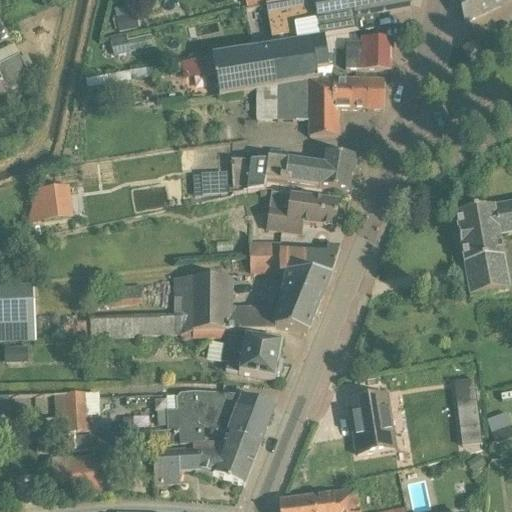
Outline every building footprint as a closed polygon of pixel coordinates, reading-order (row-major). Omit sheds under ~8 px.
[(407,0),(305,0),(280,4),(266,7),(273,49),(324,41),(324,40),(355,35),(353,22),(410,12),(407,0)] [(511,2),(511,0),(457,0),(465,26),(511,2)] [(119,36),(139,32),(136,16),(116,20),(119,36)] [(126,39),(111,43),(115,60),(130,56),(126,39)] [(310,82),(376,83),(376,77),(392,77),(392,44),(362,43),(362,50),(346,49),(346,54),(334,53),(334,57),(327,57),(324,41),(273,49),(212,60),(218,94),(257,89),(310,82)] [(477,45),(463,51),(468,61),(481,55),(477,45)] [(0,85),(2,84),(7,94),(20,88),(17,82),(27,77),(18,59),(0,67),(0,85)] [(384,84),(376,84),(376,83),(310,82),(257,89),(218,94),(219,100),(257,93),(257,124),(309,124),(309,140),(338,140),(339,113),(384,114),(384,84)] [(356,161),(322,156),(320,169),(268,162),(268,165),(231,163),(232,197),(264,193),(266,183),(351,196),(356,161)] [(226,176),(203,177),(204,199),(227,198),(226,176)] [(30,189),(31,222),(69,220),(67,187),(30,189)] [(339,206),(290,199),(290,200),(271,197),(269,212),(266,234),(301,238),(303,226),(335,231),(339,206)] [(511,207),(454,217),(469,300),(510,292),(501,240),(511,238),(511,207)] [(286,278),(331,281),(340,250),(327,249),(327,257),(281,254),(280,247),(249,248),(249,263),(250,263),(250,277),(286,278)] [(23,282),(31,281),(30,265),(32,258),(20,255),(18,263),(18,271),(22,271),(23,282)] [(331,281),(286,278),(279,311),(246,312),(246,313),(226,314),(227,282),(173,283),(174,318),(90,321),(90,342),(181,338),(181,342),(193,341),(225,341),(224,335),(228,334),(275,334),(275,332),(308,337),(331,281)] [(142,288),(104,292),(106,312),(142,308),(142,288)] [(0,346),(35,345),(36,345),(34,290),(0,291),(0,346)] [(281,346),(245,340),(244,343),(230,341),(228,350),(243,353),(240,367),(227,365),(226,375),(275,384),(275,381),(277,381),(280,379),(281,371),(277,367),(281,346)] [(28,350),(5,350),(5,366),(28,366),(28,350)] [(482,448),(475,393),(454,396),(462,450),(482,448)] [(260,448),(274,411),(246,400),(230,398),(183,396),(176,402),(177,414),(167,415),(168,435),(90,440),(88,419),(101,418),(99,397),(87,397),(55,399),(57,421),(64,421),(65,436),(66,436),(67,454),(193,447),(204,446),(203,430),(222,436),(222,435),(260,448)] [(387,399),(372,401),(349,405),(353,431),(357,430),(361,458),(395,452),(387,399)] [(507,416),(487,423),(492,436),(511,428),(507,416)] [(61,430),(46,425),(37,454),(52,458),(61,430)] [(222,435),(222,436),(228,438),(224,447),(219,447),(219,446),(204,446),(193,447),(194,454),(152,457),(154,489),(180,488),(180,476),(200,475),(244,490),(260,448),(222,435)] [(473,476),(486,467),(480,458),(467,466),(473,476)] [(99,460),(51,463),(54,502),(102,499),(99,460)] [(405,511),(398,511),(359,511),(356,494),(332,497),(280,505),(279,511),(405,511)]
